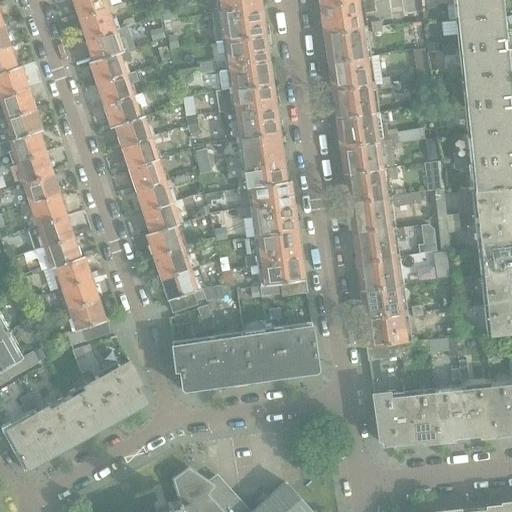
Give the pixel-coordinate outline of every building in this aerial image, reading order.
[(108,9),(105,0),(72,0),(78,18),(108,9)] [(177,18),(168,0),(157,2),(160,16),(161,20),(177,18)] [(261,9),(260,0),(218,0),(225,40),(265,35),(261,9)] [(365,57),(361,28),(359,14),(374,11),(372,0),(360,0),(320,6),(323,31),(324,38),(327,62),(365,57)] [(501,14),(499,0),(456,0),(458,19),(501,14)] [(114,27),(108,9),(78,18),(86,40),(126,26),(134,24),(132,18),(124,20),(122,25),(114,27)] [(422,21),(421,13),(402,16),(403,24),(422,21)] [(507,71),(502,15),(501,14),(458,19),(465,77),(507,71)] [(163,28),(161,20),(160,16),(152,18),(155,30),(163,28)] [(0,49),(10,46),(3,25),(0,25),(0,49)] [(133,47),(126,26),(86,40),(92,61),(133,47)] [(272,83),(267,49),(265,35),(225,40),(232,89),(272,83)] [(179,47),(178,36),(167,38),(169,49),(179,47)] [(0,71),(17,67),(10,46),(0,49),(0,71)] [(129,73),(126,62),(130,60),(127,50),(133,48),(133,47),(92,61),(89,62),(96,84),(129,73)] [(170,59),(167,49),(167,47),(157,49),(161,61),(170,59)] [(429,77),(425,52),(425,49),(416,50),(419,71),(421,70),(423,78),(429,77)] [(373,112),(369,84),(365,57),(327,62),(329,75),(335,118),(373,112)] [(214,72),(212,63),(200,66),(201,74),(214,72)] [(0,95),(28,87),(20,65),(17,67),(0,71),(0,95)] [(511,129),(511,114),(507,71),(465,77),(471,134),(511,129)] [(136,95),(132,83),(138,81),(135,72),(129,73),(96,84),(103,105),(132,96),(136,95)] [(176,81),(173,72),(160,75),(163,85),(176,81)] [(189,95),(185,79),(177,81),(180,94),(181,98),(189,95)] [(279,132),(272,83),(232,89),(215,91),(218,112),(222,112),(226,141),(239,139),(279,132)] [(35,108),(28,87),(0,95),(0,109),(3,119),(35,108)] [(182,103),(181,98),(180,94),(172,97),(170,100),(172,106),(182,103)] [(140,118),(132,96),(103,105),(110,128),(114,126),(140,118)] [(35,108),(3,119),(0,120),(0,143),(38,131),(42,130),(35,108)] [(391,144),(424,139),(423,130),(423,128),(396,132),(396,133),(387,134),(385,123),(375,125),(373,112),(335,118),(343,173),(381,168),(381,169),(395,167),(391,144)] [(150,137),(144,120),(152,117),(151,114),(140,118),(114,126),(121,147),(150,137)] [(200,132),(197,116),(186,118),(189,134),(200,132)] [(511,186),(511,129),(471,134),(477,190),(511,186)] [(45,152),(38,131),(0,143),(0,149),(2,155),(9,152),(13,163),(45,152)] [(157,159),(153,145),(161,142),(160,138),(167,136),(165,132),(150,137),(121,147),(128,169),(157,159)] [(286,181),(281,147),(279,132),(239,139),(242,158),(225,160),(228,178),(236,177),(238,189),(249,187),(286,181)] [(439,162),(436,137),(424,139),(427,163),(439,162)] [(206,149),(194,151),(199,174),(211,171),(206,149)] [(52,173),(45,152),(13,163),(20,185),(52,173)] [(164,180),(157,159),(128,169),(135,190),(164,180)] [(197,170),(195,160),(187,162),(190,172),(197,170)] [(0,173),(10,170),(9,165),(9,164),(0,166),(0,173)] [(395,167),(381,169),(383,181),(397,179),(395,167)] [(385,197),(381,169),(381,168),(343,173),(352,235),(390,230),(389,225),(387,208),(418,203),(416,193),(385,197)] [(59,194),(52,173),(20,185),(27,205),(59,194)] [(186,181),(184,175),(172,178),(174,185),(186,181)] [(172,202),(164,180),(135,190),(142,212),(172,202)] [(297,230),(290,181),(286,181),(249,187),(251,201),(236,203),(236,209),(237,209),(238,217),(244,216),(245,219),(254,218),(256,236),(297,230)] [(511,215),(511,186),(477,190),(474,190),(477,219),(511,215)] [(66,215),(59,194),(27,205),(34,226),(66,215)] [(179,223),(172,202),(142,212),(149,233),(175,224),(179,223)] [(209,214),(207,206),(198,208),(201,217),(209,214)] [(73,236),(66,215),(34,226),(27,229),(34,250),(73,236)] [(511,215),(477,219),(483,276),(511,272),(511,215)] [(447,232),(447,233),(460,232),(459,221),(446,222),(447,226),(447,232)] [(182,246),(175,224),(149,233),(145,234),(153,257),(182,246)] [(398,285),(394,257),(391,242),(404,240),(403,228),(390,230),(352,235),(360,290),(398,285)] [(304,279),(297,230),(256,236),(248,238),(251,256),(244,258),(245,267),(260,265),(263,285),(268,284),(273,283),(279,283),(304,279)] [(80,257),(73,236),(34,250),(24,253),(26,259),(37,255),(42,270),(80,257)] [(435,251),(433,241),(419,244),(420,253),(435,251)] [(205,264),(203,259),(196,261),(190,244),(182,247),(182,246),(153,257),(160,277),(198,267),(205,264)] [(15,256),(11,246),(5,249),(9,258),(15,256)] [(84,256),(80,257),(42,270),(35,273),(37,279),(54,272),(59,288),(91,277),(84,256)] [(229,271),(227,257),(219,259),(221,272),(229,271)] [(445,275),(444,258),(428,260),(429,276),(445,275)] [(460,277),(459,265),(450,266),(451,278),(460,277)] [(205,288),(198,267),(160,277),(168,300),(169,300),(192,292),(197,291),(200,290),(203,289),(205,288)] [(511,272),(483,276),(489,335),(511,333),(511,332),(511,331),(511,272)] [(98,299),(91,277),(59,288),(66,310),(98,299)] [(306,292),(304,279),(279,283),(280,293),(280,295),(306,292)] [(406,343),(402,313),(398,285),(360,290),(363,315),(364,322),(368,347),(399,343),(399,344),(406,343)] [(206,298),(203,289),(200,290),(197,291),(200,299),(203,299),(206,298)] [(200,299),(197,291),(192,292),(195,301),(200,299)] [(193,302),(195,301),(192,292),(169,300),(172,311),(194,305),(193,302)] [(105,321),(98,299),(66,310),(73,331),(74,331),(81,328),(105,321)] [(436,309),(435,300),(422,301),(423,311),(436,309)] [(212,314),(208,305),(203,306),(206,316),(212,314)] [(206,316),(203,306),(198,308),(201,318),(206,316)] [(454,321),(452,308),(429,311),(431,324),(454,321)] [(86,340),(109,332),(105,321),(81,328),(86,340)] [(473,335),(472,325),(457,327),(458,337),(473,335)] [(7,333),(5,330),(3,326),(0,327),(0,369),(5,367),(11,364),(18,360),(17,359),(3,335),(7,333)] [(317,369),(311,326),(276,331),(276,328),(271,329),(271,332),(242,336),(248,381),(315,371),(317,369)] [(86,340),(81,328),(74,331),(78,343),(86,340)] [(78,343),(74,331),(73,331),(66,333),(70,345),(78,343)] [(248,381),(242,336),(210,341),(210,337),(203,338),(204,342),(172,346),(175,370),(180,370),(182,388),(184,390),(248,381)] [(458,357),(456,337),(447,338),(449,358),(458,357)] [(429,354),(428,340),(417,341),(418,349),(422,349),(422,355),(429,354)] [(401,357),(399,344),(399,343),(368,347),(366,347),(371,381),(381,375),(379,359),(401,357)] [(91,357),(87,345),(80,348),(83,359),(91,357)] [(44,358),(39,348),(32,352),(37,362),(44,358)] [(83,359),(80,348),(72,350),(76,362),(83,359)] [(37,362),(32,352),(25,356),(31,367),(37,364),(38,363),(37,362)] [(31,367),(25,356),(18,360),(24,371),(31,367)] [(96,366),(91,357),(83,359),(89,369),(96,366)] [(468,380),(466,358),(458,359),(459,368),(460,381),(468,380)] [(89,369),(83,359),(76,362),(82,373),(89,369)] [(24,371),(18,360),(11,364),(17,374),(24,371)] [(146,401),(138,385),(141,383),(129,361),(97,378),(94,373),(90,375),(92,379),(80,385),(82,389),(68,397),(66,394),(63,395),(86,436),(146,403),(146,401)] [(17,374),(11,364),(5,367),(11,378),(17,374)] [(0,384),(11,378),(5,367),(0,369),(0,384)] [(460,381),(459,368),(450,369),(451,382),(460,381)] [(511,384),(489,387),(494,434),(508,433),(507,430),(511,429),(511,384)] [(494,434),(489,387),(433,392),(438,440),(451,439),(451,436),(481,433),(481,435),(494,434)] [(40,402),(33,390),(26,394),(32,406),(40,402)] [(438,440),(433,392),(389,397),(389,392),(373,395),(379,440),(380,440),(380,443),(382,443),(424,439),(425,441),(438,440)] [(32,406),(26,394),(18,398),(25,410),(32,406)] [(86,436),(63,395),(60,396),(62,400),(47,408),(45,405),(33,411),(32,408),(28,410),(31,415),(6,429),(27,467),(29,468),(86,436)] [(309,511),(302,503),(294,493),(292,491),(284,484),(285,483),(284,482),(276,490),(267,498),(251,511),(249,511),(244,506),(235,495),(232,498),(214,485),(188,467),(188,468),(172,478),(178,500),(176,500),(176,501),(171,503),(170,502),(166,503),(167,505),(169,511),(164,511),(309,511)]
